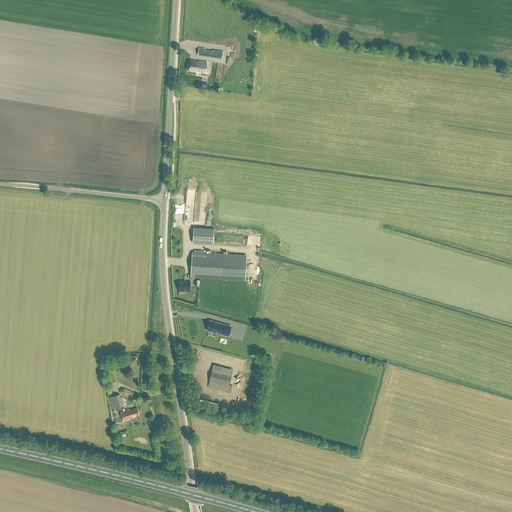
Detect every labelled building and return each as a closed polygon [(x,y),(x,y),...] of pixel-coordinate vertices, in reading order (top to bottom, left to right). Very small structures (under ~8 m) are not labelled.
[(205,75),(207,64),(190,61),(188,71),(196,73),(196,71),(199,72),(199,73),(205,75)] [(214,228),(193,227),(193,243),(213,244),(214,228)] [(191,268),(190,277),(222,279),(244,281),(246,255),(224,254),(192,252),(191,260),(191,268)] [(178,291),(190,292),(190,281),(184,281),(179,281),(178,291)] [(231,326),(210,320),(207,330),(228,336),(231,326)] [(212,371),(208,387),(231,393),(231,391),(233,386),(229,385),(232,376),(212,371)] [(113,409),(123,406),(120,394),(109,397),(113,409)] [(138,415),(136,407),(126,410),(125,409),(119,411),(122,420),(128,419),(128,418),(138,415)]
